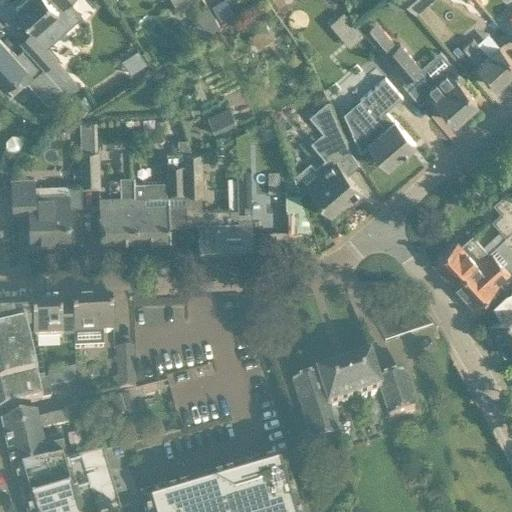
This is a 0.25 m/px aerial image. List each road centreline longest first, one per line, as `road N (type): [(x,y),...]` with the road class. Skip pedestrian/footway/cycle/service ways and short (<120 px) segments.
road 1 (residential): [(0,279),(314,271),(381,224)]
road 2 (residential): [(511,430),(447,312),(381,224)]
road 3 (residential): [(381,224),(511,109)]
